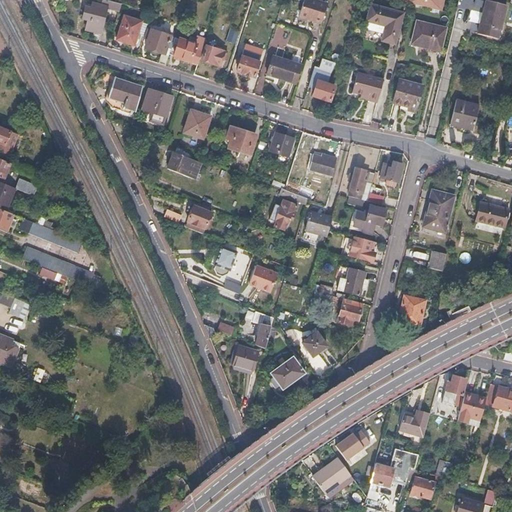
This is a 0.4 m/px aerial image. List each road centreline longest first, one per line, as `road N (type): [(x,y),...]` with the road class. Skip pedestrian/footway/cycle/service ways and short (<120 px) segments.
road 1 (residential): [(240,448),(205,352),(63,53)]
road 2 (secondary): [(511,305),(310,416),(188,511)]
road 3 (residential): [(63,53),(89,51),(310,123),(420,147)]
road 4 (secondary): [(212,511),(327,423),(511,322)]
road 5 (residential): [(256,486),(294,451),(435,366),(464,358)]
road 6 (residential): [(420,147),(366,362)]
road 7 (residential): [(366,362),(240,448)]
